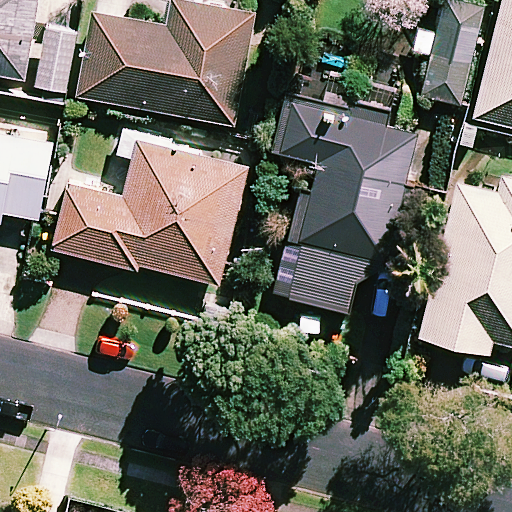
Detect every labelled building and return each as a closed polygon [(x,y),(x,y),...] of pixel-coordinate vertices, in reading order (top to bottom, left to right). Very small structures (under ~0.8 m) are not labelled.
[(82,30),(51,24),(47,43),(34,40),(40,0),(0,0),(0,75),(27,80),(31,59),(44,62),(39,89),(70,95),(82,30)] [(488,7),(461,0),(448,0),(423,94),(461,105),(488,7)] [(511,0),(504,0),(476,119),(511,128),(511,0)] [(257,15),(175,1),(171,28),(95,15),(80,98),(237,125),(257,15)] [(359,296),(392,261),(412,185),(405,183),(421,124),(294,90),(277,152),(322,164),(286,299),(352,316),(359,296)] [(0,223),(3,224),(5,213),(42,220),(56,143),(0,132),(0,223)] [(250,169),(142,142),(127,199),(73,186),(56,253),(137,273),(139,265),(221,285),(250,169)] [(511,180),(502,178),(499,193),(464,186),(443,282),(435,280),(421,340),(490,355),(493,341),(511,345),(511,180)]
